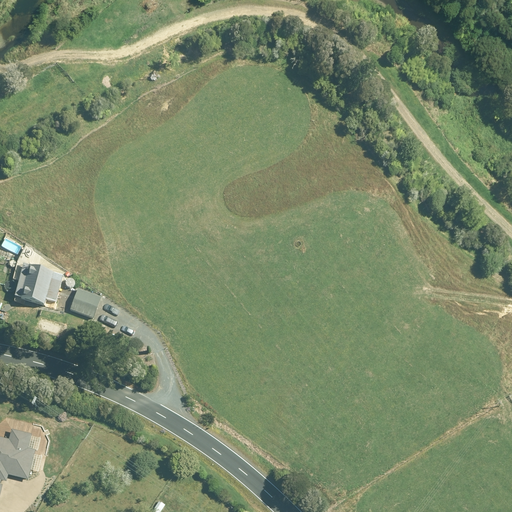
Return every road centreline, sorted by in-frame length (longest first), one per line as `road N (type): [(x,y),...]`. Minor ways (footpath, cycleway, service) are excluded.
road 1 (track): [(511,231),(428,142),(361,53),(307,16),(226,10),(123,52),(0,67)]
road 2 (tertiary): [(0,353),(130,398),(186,430),(287,511)]
